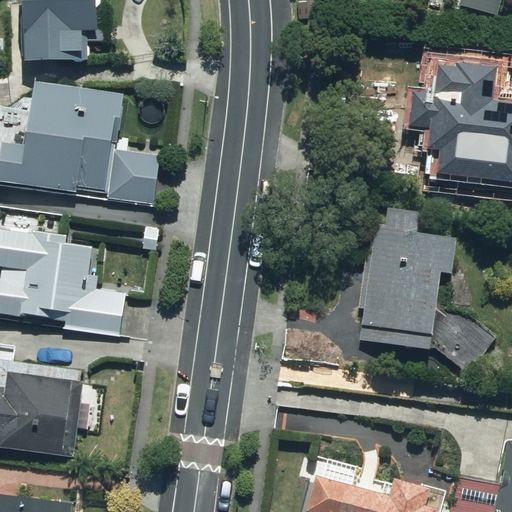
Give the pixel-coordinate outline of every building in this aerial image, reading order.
[(26,0),(26,63),(90,64),(91,32),(99,32),(99,0),(26,0)] [(500,17),(505,0),(457,0),(456,5),(500,17)] [(440,149),(438,174),(511,182),(511,95),(496,94),(498,69),(434,62),(431,93),(412,91),(408,128),(427,130),(425,148),(440,149)] [(0,108),(0,177),(155,195),(159,158),(121,153),(127,95),(34,85),(31,112),(0,108)] [(389,206),(386,226),(372,225),(357,341),(436,351),(451,238),(422,234),(425,210),(389,206)] [(0,237),(0,266),(5,266),(4,278),(0,277),(0,311),(44,318),(46,308),(69,311),(67,326),(122,333),(128,290),(97,286),(102,249),(69,245),(70,234),(1,225),(0,237)] [(0,451),(73,462),(85,383),(11,372),(9,387),(0,386),(0,451)] [(511,511),(511,445),(506,445),(495,511),(511,511)] [(443,511),(446,504),(433,501),(436,487),(399,478),(396,493),(322,475),(312,511),(443,511)] [(0,495),(0,511),(74,511),(75,501),(0,495)]
